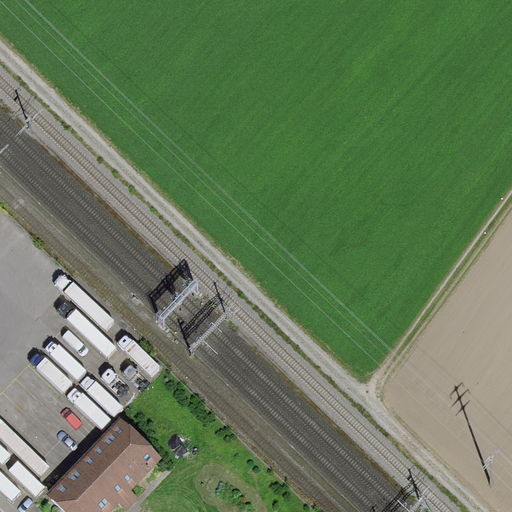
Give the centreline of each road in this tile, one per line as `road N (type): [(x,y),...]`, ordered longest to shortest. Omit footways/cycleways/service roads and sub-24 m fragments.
road 1 (track): [(0,49),(484,511)]
road 2 (track): [(364,398),(511,192)]
